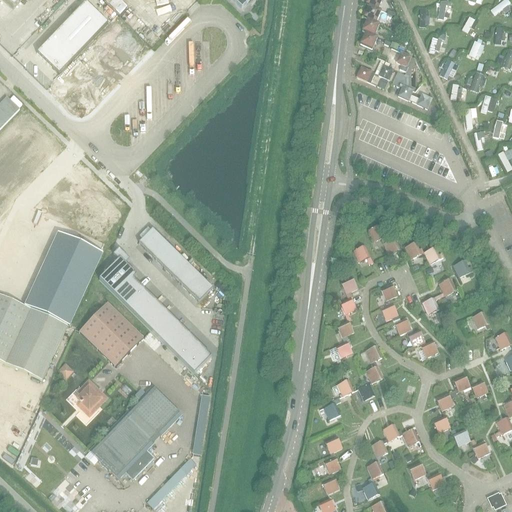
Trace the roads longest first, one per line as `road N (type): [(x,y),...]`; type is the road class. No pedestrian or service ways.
road 1 (unclassified): [(81,140),(196,22),(223,22),(234,37),(232,54),(119,168)]
road 2 (tertiary): [(306,317),(329,182),(335,75)]
road 3 (tertiary): [(335,75),(306,317)]
road 4 (unknown): [(101,499),(146,492),(191,432),(191,404),(149,357)]
road 5 (tertiary): [(306,317),(288,442),(267,511)]
